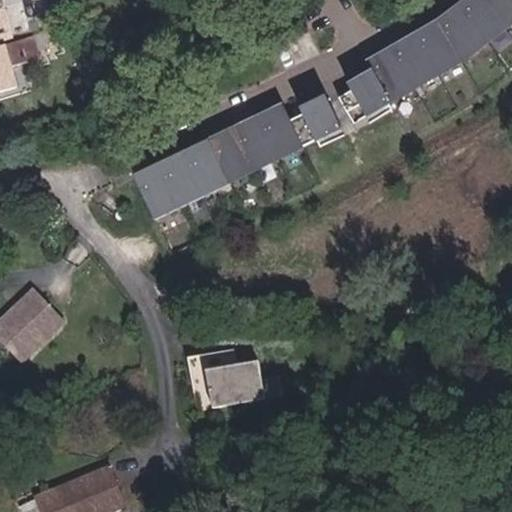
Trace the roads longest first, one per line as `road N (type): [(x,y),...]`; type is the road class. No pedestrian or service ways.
road 1 (residential): [(444,0),(387,40),(217,121)]
road 2 (residential): [(0,177),(71,196),(142,284)]
